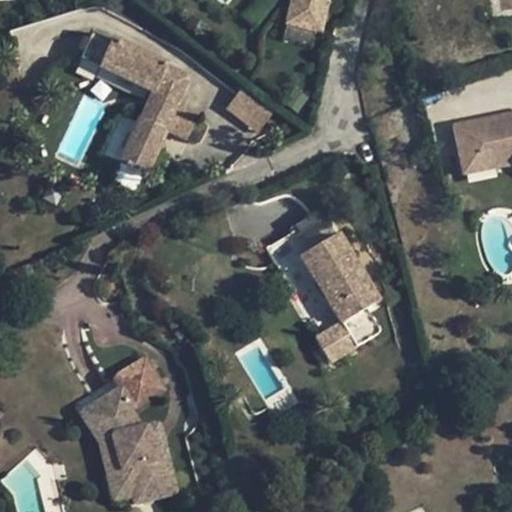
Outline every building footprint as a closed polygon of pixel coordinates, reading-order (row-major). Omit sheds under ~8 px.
[(100,69),(113,42),(94,33),(82,60),(100,69)] [(145,179),(166,133),(168,128),(177,107),(185,90),(188,84),(188,82),(186,79),(183,77),(113,42),(100,69),(153,95),(141,122),(120,167),(120,168),(145,179)] [(261,131),(272,109),(236,91),(225,113),(261,131)] [(177,107),(168,128),(191,137),(200,117),(177,107)] [(141,122),(121,112),(100,158),(120,167),(141,122)] [(511,115),(453,128),(459,159),(491,152),(493,162),(511,157),(511,115)] [(493,162),(491,152),(459,159),(462,176),(494,169),(493,162)] [(511,157),(493,162),(494,169),(511,165),(511,157)] [(379,304),(339,237),(337,238),(322,247),(308,256),(301,260),(342,327),(322,339),(317,342),(331,365),(376,338),(379,334),(378,329),(367,311),(379,304)] [(99,403),(92,407),(112,438),(121,472),(126,470),(133,497),(135,504),(155,499),(153,492),(174,487),(163,447),(158,448),(156,439),(149,441),(145,428),(140,429),(129,413),(164,391),(145,360),(114,379),(121,390),(114,394),(99,403)] [(107,383),(92,392),(99,403),(114,394),(107,383)] [(92,407),(80,416),(98,444),(112,438),(92,407)] [(145,428),(149,441),(156,439),(161,438),(158,425),(145,428)] [(112,438),(98,444),(106,475),(121,472),(112,438)] [(113,503),(133,497),(126,470),(121,472),(106,475),(113,503)] [(174,487),(153,492),(155,499),(175,494),(174,487)]
